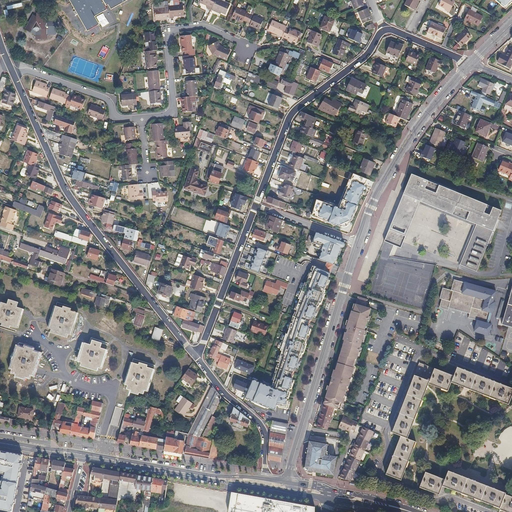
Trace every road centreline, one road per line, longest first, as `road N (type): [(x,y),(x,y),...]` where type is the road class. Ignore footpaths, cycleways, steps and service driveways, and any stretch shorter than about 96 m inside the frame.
road 1 (residential): [(13,75),(28,70),(105,98),(115,118),(142,118),(173,108),(166,40),(172,30),(208,28),(257,48)]
road 2 (residential): [(195,356),(69,197),(13,75)]
road 3 (tertiary): [(358,242),(286,482)]
road 4 (residential): [(255,206),(288,117),(384,30)]
road 5 (tertiary): [(470,64),(407,142),(358,242)]
road 6 (residential): [(195,356),(255,206)]
road 7 (residential): [(264,479),(262,425),(195,356)]
road 8 (secondary): [(202,475),(82,454)]
